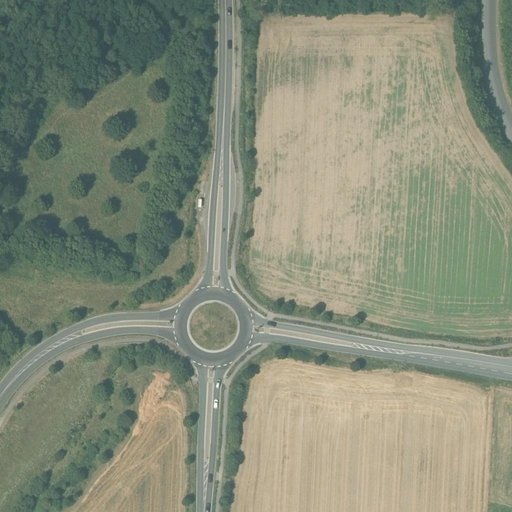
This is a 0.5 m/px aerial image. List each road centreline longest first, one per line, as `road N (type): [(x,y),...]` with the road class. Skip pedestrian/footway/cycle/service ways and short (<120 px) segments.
road 1 (secondary): [(213,294),(225,0)]
road 2 (secondary): [(243,328),(511,369)]
road 3 (secondary): [(0,394),(46,350),(82,332),(116,323),(178,324)]
road 4 (secondary): [(207,359),(202,511)]
road 5 (track): [(69,511),(153,387)]
